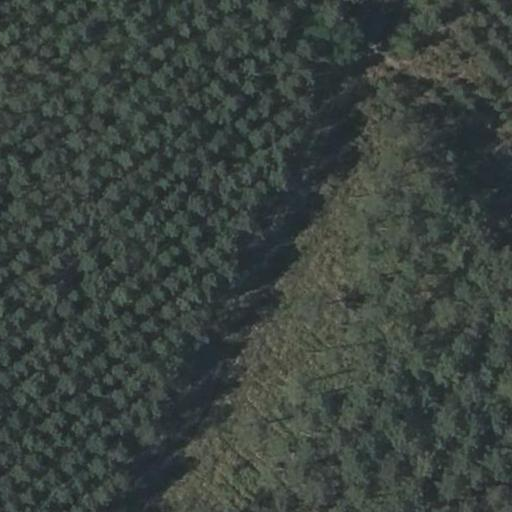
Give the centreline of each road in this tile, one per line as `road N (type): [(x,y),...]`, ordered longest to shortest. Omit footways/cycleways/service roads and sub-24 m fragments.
road 1 (track): [(136,511),(406,0)]
road 2 (track): [(391,28),(511,167)]
